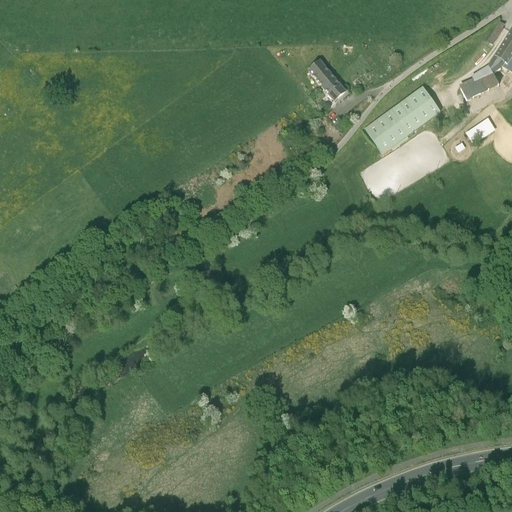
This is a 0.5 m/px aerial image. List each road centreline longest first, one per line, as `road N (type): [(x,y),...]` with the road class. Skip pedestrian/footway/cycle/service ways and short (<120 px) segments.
road 1 (unclassified): [(511,1),(401,77),(334,151),(224,239),(49,329),(0,377)]
road 2 (primary): [(511,455),(431,471),(338,511)]
